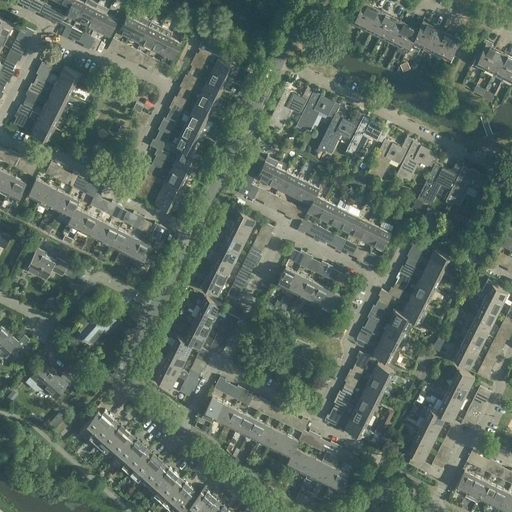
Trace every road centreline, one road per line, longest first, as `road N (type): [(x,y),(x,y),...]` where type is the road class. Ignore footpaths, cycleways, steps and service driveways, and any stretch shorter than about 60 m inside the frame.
road 1 (residential): [(317,411),(350,355),(347,341),(379,279),(283,231)]
road 2 (residential): [(493,170),(276,61)]
road 3 (residential): [(276,61),(195,231)]
road 4 (residential): [(158,305),(128,377),(180,431)]
road 5 (residential): [(221,366),(283,231)]
road 6 (residential): [(125,197),(106,180),(0,131)]
road 7 (residential): [(170,87),(44,34)]
road 8 (residential): [(158,305),(97,278),(48,319)]
road 9 (residential): [(125,197),(170,87)]
